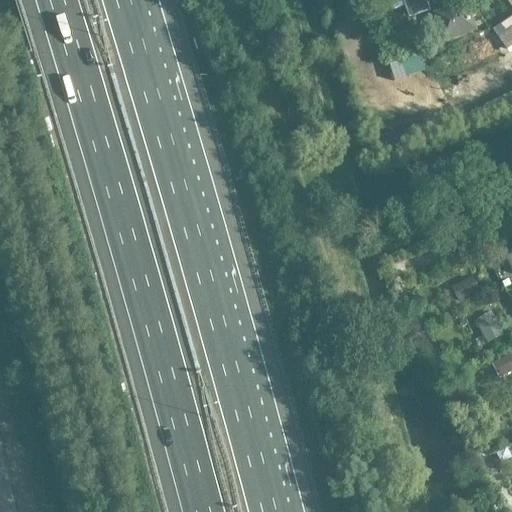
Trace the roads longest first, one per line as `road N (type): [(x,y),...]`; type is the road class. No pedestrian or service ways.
road 1 (motorway): [(53,0),(203,511)]
road 2 (motorway): [(266,511),(121,0)]
